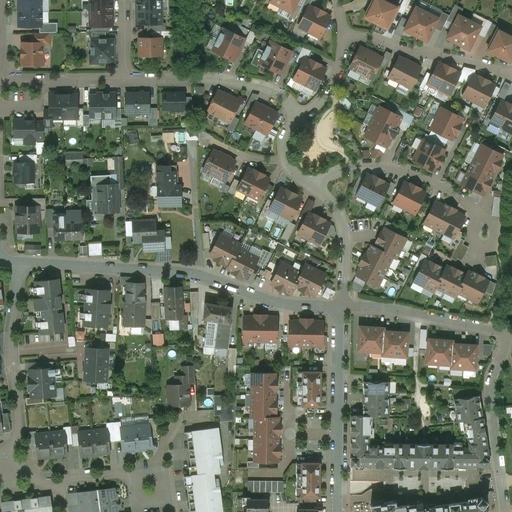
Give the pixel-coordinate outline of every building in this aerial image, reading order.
[(17,0),(18,7),(19,7),(19,13),(42,13),(41,0),(17,0)] [(89,0),(90,12),(109,12),(109,6),(112,6),(111,0),(89,0)] [(138,0),(139,4),(137,4),(137,11),(161,11),(160,0),(138,0)] [(298,0),(283,0),(280,7),(291,12),(292,13),(296,4),(298,0)] [(311,0),(304,0),(302,6),(299,11),(304,14),(308,6),(309,6),(311,0)] [(373,0),(364,17),(376,23),(387,0),(373,0)] [(387,0),(376,23),(387,29),(398,7),(396,6),(398,3),(391,0),(387,0)] [(296,4),(292,13),(291,12),(287,19),(288,20),(287,20),(288,21),(288,20),(293,23),(299,11),(302,6),(296,4)] [(315,8),(314,9),(309,6),(308,6),(304,14),(298,27),(309,33),(320,10),(315,8)] [(427,13),(416,7),(404,30),(415,36),(427,13)] [(320,10),(309,33),(319,38),(330,17),(324,14),(325,13),(320,10)] [(161,11),(137,11),(137,19),(139,19),(139,24),(147,24),(161,24),(161,23),(161,11)] [(109,12),(90,12),(90,26),(91,26),(109,26),(112,26),(112,18),(109,18),(109,12)] [(42,13),(19,13),(19,18),(18,18),(18,27),(39,26),(40,26),(42,26),(42,23),(42,13)] [(438,19),(427,13),(415,36),(426,42),(438,19)] [(458,15),(446,38),(457,44),(469,21),(458,15)] [(481,27),(469,21),(457,44),(469,50),(481,27)] [(57,23),(42,23),(42,26),(40,26),(39,26),(39,33),(50,33),(57,33),(57,23)] [(161,23),(161,24),(147,24),(147,32),(161,32),(165,31),(165,23),(161,23)] [(491,23),(486,34),(491,37),(497,26),(491,23)] [(232,32),(232,33),(224,29),(218,40),(239,50),(245,39),(236,35),(237,34),(232,32)] [(498,29),(487,50),(498,56),(509,34),(499,29),(498,29)] [(106,40),(106,32),(91,32),(91,40),(106,40)] [(50,44),(50,33),(39,33),(32,33),(32,43),(42,43),(42,44),(50,44)] [(511,35),(509,34),(498,56),(509,62),(511,55),(511,35)] [(161,39),(139,39),(139,52),(139,56),(142,58),(146,58),(149,56),(161,55),(161,48),(161,39)] [(106,40),(91,40),(92,55),(89,55),(89,64),(99,64),(99,62),(113,62),(113,54),(112,54),(112,47),(113,47),(113,40),(106,40)] [(239,50),(218,40),(212,51),(221,55),(220,56),(225,58),(225,57),(233,61),(239,50)] [(279,44),(279,45),(270,41),(265,52),(286,63),(291,52),(283,48),(284,47),(279,44)] [(32,43),(22,43),(22,51),(21,51),(21,57),(22,57),(22,65),(42,65),(42,44),(42,43),(32,43)] [(360,47),(356,55),(355,55),(353,59),(354,60),(349,68),(361,74),(371,53),(360,47)] [(286,63),(265,52),(259,63),(267,68),(267,69),(271,71),(272,70),(280,74),(286,63)] [(382,58),(371,53),(361,74),(372,79),(376,71),(377,71),(379,67),(378,67),(382,58)] [(410,62),(399,57),(395,65),(394,65),(391,69),(392,69),(388,78),(399,83),(410,62)] [(315,62),(310,60),(310,61),(304,58),(293,79),(304,85),(315,62)] [(320,65),(315,62),(304,85),(315,90),(326,69),(320,66),(320,65)] [(421,68),(410,62),(399,83),(410,89),(414,81),(415,81),(418,77),(417,76),(421,68)] [(444,66),(438,63),(427,84),(438,90),(449,67),(444,65),(444,66)] [(454,70),(449,67),(438,90),(449,95),(460,74),(454,71),(454,70)] [(362,75),(359,80),(370,85),(372,79),(362,75)] [(479,78),(473,75),(462,96),(473,102),(484,79),(479,77),(479,78)] [(489,82),(484,79),(473,102),(484,107),(494,86),(489,83),(489,82)] [(218,91),(214,99),(213,98),(210,103),(211,104),(207,112),(218,117),(229,96),(218,91)] [(58,95),(58,93),(49,93),(49,111),(50,119),(52,119),(63,119),(63,95),(58,95)] [(184,97),(184,93),(163,93),(163,109),(183,109),(184,109),(184,97)] [(102,118),(102,94),(89,94),(89,115),(89,118),(102,118)] [(115,109),(114,94),(102,94),(102,118),(115,118),(115,109)] [(148,94),(127,94),(127,114),(148,114),(149,114),(149,108),(148,94)] [(77,108),(77,95),(63,95),(63,119),(76,118),(77,118),(77,108)] [(229,96),(218,117),(229,123),(233,115),(234,115),(237,111),(236,110),(240,102),(229,96)] [(191,115),(191,97),(184,97),(184,109),(183,109),(183,115),(191,115)] [(506,104),(500,101),(490,122),(500,128),(511,105),(507,103),(506,104)] [(266,108),(255,103),(251,111),(250,110),(248,115),(249,115),(245,124),(256,129),(266,108)] [(432,125),(440,108),(434,105),(426,122),(432,125)] [(511,105),(500,128),(511,133),(511,131),(511,105)] [(401,117),(379,106),(374,117),(396,128),(396,127),(401,117)] [(157,126),(157,108),(149,108),(149,114),(148,114),(148,126),(157,126)] [(278,114),(266,108),(256,129),(267,135),(271,126),(272,127),(274,123),(273,122),(278,114)] [(462,118),(441,108),(436,118),(458,130),(461,125),(459,124),(462,118)] [(49,111),(43,111),(44,123),(44,127),(52,127),(52,119),(50,119),(49,111)] [(396,128),(374,117),(369,126),(391,137),(391,138),(393,139),(398,128),(396,127),(396,128)] [(458,130),(436,118),(430,129),(451,140),(454,134),(456,135),(458,130)] [(34,121),(14,121),(14,138),(25,138),(25,142),(28,144),(32,144),(34,141),(34,140),(34,123),(34,121)] [(44,123),(34,123),(34,140),(44,140),(44,127),(44,123)] [(193,125),(186,125),(186,141),(199,141),(199,133),(194,131),(193,125)] [(391,137),(369,126),(364,137),(386,147),(391,138),(391,137)] [(212,137),(199,129),(199,133),(199,141),(199,143),(207,147),(212,137)] [(163,143),(186,142),(185,131),(162,132),(163,143)] [(136,133),(127,135),(129,142),(138,140),(136,133)] [(444,150),(423,139),(417,150),(440,161),(443,156),(441,156),(444,150)] [(406,144),(401,142),(395,154),(400,157),(406,144)] [(502,155),(481,144),(476,155),(499,166),(501,161),(500,161),(502,155)] [(373,149),(372,157),(382,159),(383,150),(373,149)] [(224,156),(213,150),(209,158),(208,158),(206,162),(207,163),(203,171),(214,177),(224,156)] [(440,161),(417,150),(412,161),(433,172),(436,166),(437,166),(440,161)] [(37,154),(19,155),(19,163),(33,163),(33,164),(37,164),(37,154)] [(83,154),(66,155),(66,165),(83,164),(83,154)] [(499,166),(476,155),(471,164),(492,175),(495,170),(496,171),(499,166)] [(235,161),(224,156),(214,177),(225,182),(229,174),(230,174),(232,170),(231,170),(235,161)] [(19,163),(15,163),(15,182),(17,182),(17,185),(20,187),(23,187),(25,185),(25,182),(33,182),(33,164),(33,163),(19,163)] [(492,175),(471,164),(466,174),(489,186),(491,181),(490,180),(492,175)] [(176,166),(157,166),(157,186),(176,186),(176,166)] [(241,182),(237,190),(248,195),(259,173),(254,170),(254,171),(248,168),(241,182)] [(264,175),(259,173),(248,195),(259,201),(269,179),(264,176),(264,175)] [(367,174),(356,195),(367,201),(378,179),(373,176),(372,177),(367,174)] [(489,186),(466,174),(461,184),(482,195),(485,190),(486,191),(489,186)] [(234,179),(228,192),(235,195),(237,190),(241,182),(234,179)] [(378,179),(367,201),(378,206),(388,185),(383,182),(383,181),(378,179)] [(404,182),(393,203),(404,209),(415,186),(410,184),(409,185),(404,182)] [(117,184),(97,185),(98,211),(119,210),(118,188),(118,184),(117,184)] [(92,200),(86,200),(87,214),(94,214),(94,211),(98,211),(97,185),(91,185),(92,200)] [(181,205),(181,186),(176,186),(157,186),(157,196),(157,206),(181,205)] [(420,189),(415,186),(404,209),(414,214),(425,193),(419,190),(420,189)] [(273,202),(269,209),(270,209),(280,215),(292,192),(287,190),(286,191),(280,188),(273,202)] [(292,192),(280,215),(291,220),(302,199),(296,196),(297,195),(292,192)] [(494,215),(503,215),(504,196),(494,196),(494,215)] [(45,198),(32,199),(33,207),(39,207),(39,214),(46,214),(45,198)] [(268,199),(260,215),(265,218),(270,209),(269,209),(273,202),(268,199)] [(314,203),(308,200),(305,206),(311,209),(314,203)] [(434,202),(423,223),(433,229),(444,207),(434,202)] [(391,207),(386,204),(379,217),(384,220),(391,207)] [(444,207),(433,229),(443,234),(454,212),(455,212),(456,210),(445,205),(444,207)] [(305,206),(300,216),(305,218),(308,213),(309,212),(309,213),(311,209),(305,206)] [(39,214),(39,207),(33,207),(16,207),(16,230),(23,230),(23,231),(24,232),(38,232),(40,230),(39,214)] [(65,210),(54,211),(54,224),(65,223),(65,210)] [(81,218),(81,210),(65,210),(65,223),(68,223),(81,223),(81,218)] [(455,212),(454,212),(443,234),(453,239),(457,231),(464,217),(455,212)] [(305,218),(297,234),(308,239),(320,217),(315,215),(314,216),(308,213),(305,218)] [(320,217),(308,239),(319,245),(330,224),(324,221),(325,220),(320,217)] [(155,220),(132,221),(132,222),(133,222),(134,230),(132,230),(132,236),(133,242),(143,242),(144,242),(144,241),(156,240),(156,232),(155,220)] [(132,221),(125,222),(126,236),(132,236),(132,230),(134,230),(133,222),(132,222),(132,221)] [(289,222),(281,238),(287,241),(295,225),(289,222)] [(54,224),(54,236),(58,236),(58,240),(69,240),(68,223),(65,223),(54,224)] [(81,223),(68,223),(69,240),(79,239),(79,236),(82,236),(82,223),(81,223)] [(406,239),(385,228),(382,233),(381,232),(378,237),(401,249),(406,239)] [(144,242),(143,242),(143,251),(171,249),(170,231),(156,232),(156,240),(144,241),(144,242)] [(463,233),(457,231),(453,239),(449,247),(455,250),(463,233)] [(220,234),(209,256),(215,258),(214,260),(219,262),(230,240),(220,234)] [(401,249),(378,237),(375,242),(377,243),(375,247),(374,248),(392,257),(396,259),(401,249)] [(230,240),(219,262),(224,265),(225,263),(229,266),(238,248),(239,248),(241,245),(230,240)] [(90,243),(90,253),(103,252),(102,243),(90,243)] [(26,254),(42,254),(42,249),(35,249),(35,244),(26,244),(26,254)] [(89,255),(88,245),(81,246),(81,256),(89,255)] [(392,257),(374,248),(375,247),(371,246),(366,255),(366,256),(388,267),(392,257)] [(238,248),(229,266),(227,269),(232,272),(232,273),(237,276),(248,253),(239,248),(238,248)] [(270,253),(262,249),(258,258),(256,264),(262,267),(270,253)] [(248,253),(237,276),(242,278),(242,277),(247,280),(256,264),(258,258),(248,253)] [(388,267),(366,256),(366,255),(364,254),(359,265),(361,266),(361,265),(383,276),(388,267)] [(486,256),(487,266),(498,265),(497,255),(486,256)] [(424,260),(413,282),(423,287),(435,264),(430,262),(429,263),(424,260)] [(292,268),(282,263),(271,284),(276,287),(275,288),(280,291),(292,268)] [(301,273),(295,286),(299,288),(299,290),(304,292),(315,270),(305,264),(301,273)] [(435,264),(423,287),(434,292),(436,288),(435,287),(444,270),(439,268),(440,267),(435,264)] [(383,276),(361,265),(361,266),(356,276),(377,287),(383,276)] [(451,268),(446,266),(444,270),(435,287),(436,288),(445,292),(457,270),(452,267),(451,268)] [(292,268),(280,291),(285,293),(286,292),(291,294),(295,286),(301,273),(292,268)] [(266,269),(263,276),(271,279),(274,272),(266,269)] [(325,275),(315,270),(304,292),(309,295),(310,294),(315,296),(325,275)] [(462,272),(457,270),(445,292),(455,298),(458,293),(457,293),(466,276),(465,276),(461,274),(462,272)] [(473,274),(468,271),(465,276),(466,276),(457,293),(458,293),(467,298),(478,275),(473,273),(473,274)] [(483,278),(478,275),(467,298),(477,303),(488,282),(483,279),(483,278)] [(128,277),(120,277),(119,285),(127,285),(127,283),(128,277)] [(58,279),(35,282),(37,299),(34,300),(35,310),(40,309),(41,315),(39,316),(41,334),(64,331),(62,313),(55,314),(55,308),(61,307),(58,279)] [(127,283),(127,285),(126,302),(145,303),(143,284),(138,283),(127,283)] [(181,287),(164,288),(164,303),(168,303),(168,302),(182,301),(181,287)] [(109,291),(86,289),(84,325),(107,326),(108,313),(109,313),(110,304),(108,304),(109,291)] [(198,292),(190,292),(191,318),(198,318),(198,292)] [(182,301),(168,302),(168,303),(168,306),(165,307),(166,319),(179,319),(180,330),(187,329),(186,316),(183,316),(182,301)] [(126,302),(125,302),(124,326),(143,327),(144,327),(144,320),(145,303),(126,302)] [(159,302),(150,303),(151,320),(160,320),(159,302)] [(220,306),(205,303),(203,323),(206,324),(204,346),(214,348),(214,345),(214,344),(217,329),(219,314),(218,314),(220,306)] [(231,308),(220,306),(218,314),(219,314),(217,329),(214,344),(214,345),(214,348),(227,349),(231,308)] [(266,315),(254,315),(254,317),(255,317),(254,342),(265,342),(266,317),(266,315)] [(254,317),(243,317),(243,341),(254,342),(255,317),(254,317)] [(266,317),(265,342),(276,342),(277,342),(277,318),(266,317)] [(312,319),(300,319),(300,322),(300,346),(311,346),(311,322),(312,322),(312,319)] [(151,320),(144,320),(144,327),(143,327),(143,334),(152,334),(151,320)] [(300,322),(289,321),(289,346),(300,346),(300,322)] [(312,322),(311,322),(311,346),(322,346),(323,322),(312,322)] [(371,327),(359,326),(357,351),(370,352),(371,327)] [(384,328),(371,327),(370,352),(381,353),(382,353),(383,331),(384,331),(384,328)] [(384,331),(383,331),(382,353),(381,353),(381,356),(394,356),(396,332),(384,331)] [(408,333),(396,332),(394,356),(407,357),(408,333)] [(51,343),(68,342),(68,333),(50,334),(51,343)] [(154,334),(154,345),(165,345),(164,333),(154,334)] [(440,340),(427,339),(426,364),(438,364),(440,340)] [(453,341),(440,340),(438,364),(450,365),(451,365),(452,344),(453,344),(453,341)] [(453,344),(452,344),(451,365),(450,365),(450,368),(463,369),(464,345),(453,344)] [(477,345),(464,345),(463,369),(475,370),(477,345)] [(493,345),(483,345),(482,355),(489,356),(493,345)] [(96,348),(96,354),(86,354),(84,381),(106,382),(108,355),(105,355),(105,349),(96,348)] [(236,349),(229,348),(228,376),(235,377),(236,349)] [(194,367),(182,367),(182,368),(186,368),(187,376),(188,382),(195,382),(194,367)] [(45,369),(29,370),(30,377),(28,377),(29,384),(54,382),(54,376),(53,370),(53,368),(45,369)] [(320,372),(302,372),(302,382),(297,381),(297,396),(302,396),(302,406),(320,406),(320,372)] [(275,374),(251,373),(251,385),(276,385),(277,382),(275,382),(275,374)] [(187,376),(175,377),(176,385),(168,386),(168,388),(167,390),(167,395),(168,396),(169,405),(189,404),(188,382),(187,376)] [(54,382),(29,384),(29,391),(31,391),(31,398),(37,397),(43,397),(55,396),(54,382)] [(388,382),(363,382),(363,393),(388,393),(388,382)] [(276,385),(251,385),(251,396),(275,396),(275,388),(276,388),(276,385)] [(463,389),(452,388),(454,399),(464,398),(463,389)] [(388,393),(363,393),(363,404),(388,404),(388,393)] [(223,396),(214,396),(214,411),(214,416),(220,416),(220,421),(234,421),(234,403),(223,404),(223,396)] [(275,396),(251,396),(251,406),(276,407),(276,404),(275,404),(275,396)] [(454,399),(453,399),(455,410),(480,407),(479,396),(464,398),(454,399)] [(363,404),(362,416),(369,416),(369,415),(387,416),(388,416),(388,404),(363,404)] [(276,407),(251,406),(250,418),(254,418),(254,417),(274,418),(274,410),(276,410),(276,407)] [(480,407),(455,410),(457,422),(465,421),(482,418),(480,407)] [(8,413),(0,414),(0,415),(1,423),(9,422),(8,413)] [(362,416),(351,415),(350,436),(350,466),(354,466),(368,466),(393,466),(394,466),(394,447),(393,447),(378,447),(378,445),(368,445),(369,416),(362,416)] [(274,418),(254,417),(254,418),(254,428),(280,429),(280,426),(278,426),(278,418),(274,418)] [(157,421),(151,418),(148,419),(149,424),(151,436),(158,436),(157,421)] [(452,448),(452,466),(476,467),(484,467),(488,462),(489,464),(486,444),(483,418),(482,418),(465,421),(468,442),(469,448),(452,448)] [(9,422),(1,423),(3,433),(11,432),(9,422)] [(120,422),(113,423),(115,441),(122,440),(120,428),(121,427),(120,422)] [(149,424),(135,426),(138,450),(152,448),(151,436),(149,424)] [(70,426),(63,427),(63,431),(64,431),(66,445),(72,444),(70,426)] [(121,427),(120,428),(122,440),(123,451),(138,450),(135,426),(121,427)] [(218,428),(184,433),(190,476),(183,477),(187,511),(222,511),(219,490),(216,491),(213,473),(220,473),(218,455),(221,454),(218,428)] [(280,429),(254,428),(254,439),(278,440),(278,432),(280,432),(280,429)] [(107,429),(92,431),(95,455),(109,453),(108,442),(107,431),(107,429)] [(35,431),(28,432),(30,450),(37,449),(35,434),(36,434),(35,431)] [(63,431),(50,433),(52,457),(67,455),(66,445),(64,431),(63,431)] [(92,431),(78,432),(79,445),(81,456),(95,455),(92,431)] [(36,434),(35,434),(37,449),(38,458),(52,457),(50,433),(36,434)] [(278,440),(254,439),(254,450),(279,451),(279,448),(278,448),(278,440)] [(406,444),(393,444),(393,447),(394,447),(394,466),(393,466),(393,468),(405,468),(406,444)] [(417,444),(406,444),(405,468),(417,468),(417,444)] [(429,444),(417,444),(417,468),(428,468),(429,444)] [(440,445),(429,444),(428,468),(440,469),(440,445)] [(452,444),(440,444),(440,445),(440,469),(452,469),(452,466),(452,448),(452,444)] [(279,451),(254,450),(254,462),(278,462),(278,454),(279,454),(279,451)] [(319,463),(301,463),(301,473),(296,473),(296,487),(301,487),(301,497),(316,497),(319,497),(319,463)] [(114,488),(97,491),(100,510),(99,511),(116,511),(117,511),(118,509),(118,506),(116,504),(115,500),(117,498),(117,495),(115,494),(114,488)] [(97,491),(77,493),(79,505),(79,511),(82,511),(100,510),(97,491)] [(48,497),(26,500),(27,511),(42,511),(42,507),(49,506),(48,497)] [(459,503),(422,508),(422,511),(485,511),(484,505),(487,502),(481,497),(478,501),(459,503)] [(267,511),(268,499),(243,499),(242,511),(317,511),(317,509),(298,509),(297,511),(267,511)] [(27,511),(26,500),(4,503),(5,511),(11,511),(27,511)] [(405,505),(396,507),(395,502),(370,505),(371,511),(422,511),(422,508),(422,503),(405,506),(405,505)]
